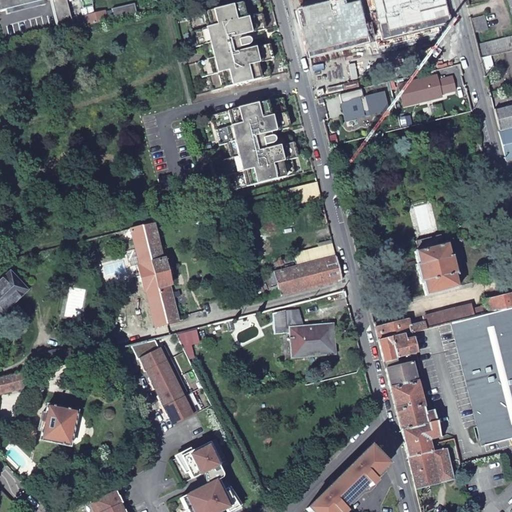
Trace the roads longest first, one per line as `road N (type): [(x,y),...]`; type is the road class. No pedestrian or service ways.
road 1 (residential): [(281,0),(410,511)]
road 2 (residential): [(511,226),(453,0)]
